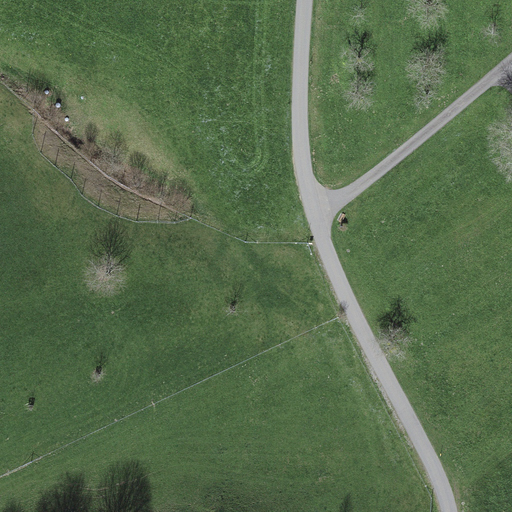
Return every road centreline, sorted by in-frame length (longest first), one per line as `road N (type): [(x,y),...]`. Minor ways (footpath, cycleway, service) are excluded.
road 1 (unclassified): [(306,0),(299,113),(313,208),(334,273),(448,511)]
road 2 (track): [(313,208),(351,194),(511,64)]
